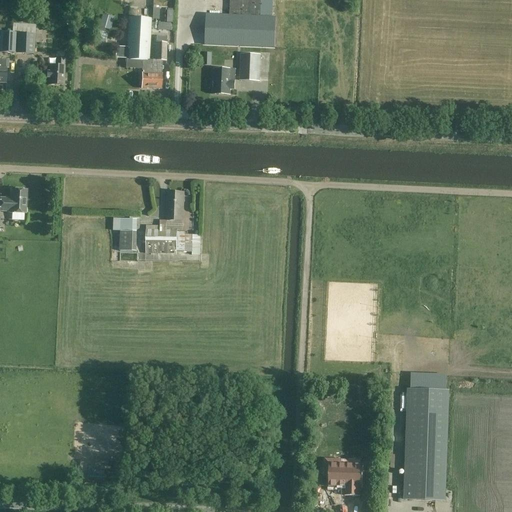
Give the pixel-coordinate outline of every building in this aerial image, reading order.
[(230,0),(229,16),(205,15),(204,45),(270,48),(274,48),(276,16),(271,16),(271,17),(260,17),(260,0),(230,0)] [(152,67),(152,61),(149,61),(151,19),(128,18),(126,60),(142,61),(142,74),(141,74),(141,89),(151,89),(152,67)] [(12,24),(12,34),(17,34),(16,54),(34,55),(35,25),(12,24)] [(160,33),(166,33),(166,24),(155,24),(155,33),(160,33)] [(17,34),(12,34),(0,33),(0,44),(0,53),(16,54),(17,34)] [(154,61),(152,61),(152,67),(151,89),(161,90),(161,74),(162,61),(166,61),(166,44),(155,43),(154,61)] [(241,55),(239,81),(259,82),(261,56),(241,55)] [(49,85),(63,86),(64,66),(64,59),(57,58),(57,66),(50,66),(49,85)] [(235,82),(231,82),(231,70),(214,69),(213,95),(230,96),(230,90),(234,91),(235,82)] [(25,214),(26,190),(11,190),(11,199),(0,198),(0,211),(10,212),(10,213),(25,214)] [(183,221),(184,193),(167,192),(166,220),(183,221)] [(138,220),(121,220),(120,251),(137,252),(138,220)] [(184,252),(192,253),(192,255),(200,255),(200,235),(185,235),(185,232),(177,232),(177,230),(166,230),(166,227),(146,226),(146,254),(176,255),(176,254),(183,254),(184,252)] [(408,390),(405,500),(445,501),(448,391),(408,390)] [(345,488),(345,496),(360,497),(360,488),(363,488),(364,465),(342,464),(342,460),(326,459),(325,475),(329,475),(329,487),(345,488)] [(105,482),(105,474),(88,473),(88,481),(105,482)]
